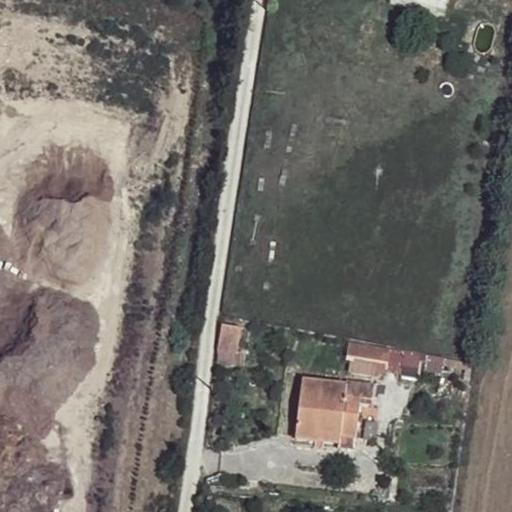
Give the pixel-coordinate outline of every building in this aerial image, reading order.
[(221,324),(218,348),(236,353),(238,353),(241,328),(221,324)] [(236,353),(218,348),(217,358),(235,362),(236,353)] [(391,350),(386,370),(401,372),(402,375),(418,378),(421,361),(426,362),(428,355),(391,350)] [(313,431),(341,434),(357,436),(361,397),(373,399),(375,383),(347,380),(347,383),(302,378),(296,438),(312,439),(313,431)] [(340,443),(341,434),(313,431),(312,439),(340,443)]
